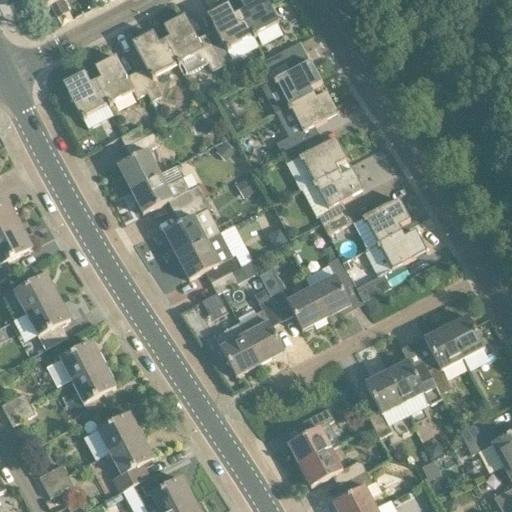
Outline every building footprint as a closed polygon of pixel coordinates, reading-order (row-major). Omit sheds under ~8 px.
[(30,0),(38,15),(66,0),(30,0)] [(239,16),(252,41),(278,26),(264,0),(243,0),(239,3),(244,14),(239,16)] [(252,41),(239,16),(234,19),(228,8),(207,19),(215,34),(206,39),(223,69),(231,64),(225,54),(252,41)] [(223,69),(206,39),(197,43),(185,20),(163,31),(169,42),(164,44),(176,68),(177,68),(183,79),(185,78),(186,79),(209,67),(212,74),(223,69)] [(176,68),(164,44),(159,47),(153,36),(132,48),(145,72),(136,77),(147,98),(147,97),(151,105),(160,100),(151,84),(156,81),(155,79),(176,68)] [(265,77),(285,67),(280,57),(261,67),(265,77)] [(147,98),(136,77),(127,81),(116,60),(95,72),(100,83),(95,85),(108,109),(109,109),(110,111),(114,109),(113,107),(133,96),(137,103),(147,98)] [(290,110),(313,98),(310,93),(321,87),(313,71),(301,76),(299,72),(291,76),(285,67),(265,77),(268,82),(269,86),(274,84),(276,89),(279,88),(290,110)] [(108,109),(95,85),(90,88),(84,77),(63,88),(81,123),(82,123),(83,125),(87,123),(86,121),(108,109)] [(282,159),(319,140),(315,131),(338,119),(327,97),(316,103),(313,98),(290,110),(302,135),(289,142),(277,148),(282,159)] [(125,152),(147,140),(142,130),(120,141),(125,152)] [(130,194),(161,178),(148,154),(159,148),(153,137),(147,140),(125,152),(131,163),(117,170),(130,194)] [(315,187),(338,175),(336,170),(347,164),(335,143),(324,149),(319,140),(282,159),(287,168),(302,160),(315,187)] [(369,189),(398,174),(384,149),(356,165),(369,189)] [(323,230),(347,217),(342,207),(363,196),(352,174),(341,180),(338,175),(315,187),(331,215),(319,221),(323,230)] [(174,217),(205,201),(199,190),(190,194),(183,182),(167,190),(161,178),(130,194),(143,219),(168,206),(174,217)] [(236,190),(244,202),(258,193),(250,181),(236,190)] [(207,244),(207,243),(194,220),(211,212),(205,201),(174,217),(180,228),(163,236),(176,261),(207,244)] [(369,253),(402,236),(399,230),(410,225),(399,203),(353,228),(366,253),(369,252),(369,253)] [(0,241),(21,231),(9,208),(0,213),(0,241)] [(347,217),(323,230),(328,240),(353,227),(347,217)] [(21,231),(0,241),(0,269),(32,253),(21,231)] [(269,243),(273,251),(287,244),(281,232),(270,237),(269,243)] [(402,236),(369,253),(383,279),(427,256),(415,235),(404,241),(402,236)] [(207,243),(207,244),(176,261),(189,285),(205,277),(211,288),(233,276),(242,272),(240,269),(235,260),(233,262),(220,237),(207,243)] [(310,292),(326,323),(351,310),(362,304),(358,297),(350,283),(341,265),(330,270),(306,283),(311,292),(310,292)] [(351,265),(344,269),(347,276),(354,272),(351,265)] [(326,323),(310,292),(287,304),(282,294),(284,293),(273,273),(259,280),(270,300),(269,301),(282,325),(293,319),(302,336),(326,323)] [(233,276),(211,288),(217,299),(239,287),(233,276)] [(26,319),(58,302),(47,280),(14,297),(26,319)] [(363,307),(388,294),(383,284),(358,297),(362,304),(363,307)] [(204,306),(208,315),(223,308),(218,298),(204,306)] [(271,331),(282,325),(269,301),(258,306),(263,315),(238,328),(260,368),(285,355),(271,331)] [(58,302),(26,319),(37,340),(38,341),(70,324),(58,302)] [(446,332),(462,364),(484,352),(468,321),(446,332)] [(236,382),(260,368),(238,328),(215,340),(236,382)] [(441,375),(462,364),(446,332),(424,344),(435,365),(425,371),(440,400),(440,399),(451,394),(441,375)] [(71,387),(104,369),(92,347),(59,364),(71,387)] [(440,400),(425,371),(414,377),(409,365),(387,377),(404,409),(425,398),(431,410),(443,404),(440,399),(440,400)] [(104,369),(71,387),(83,409),(116,392),(104,369)] [(383,421),(404,409),(387,377),(365,388),(376,409),(365,415),(379,444),(391,437),(383,421)] [(7,421),(30,408),(24,398),(1,410),(7,421)] [(30,408),(7,421),(12,431),(35,419),(30,408)] [(299,470),(332,453),(320,431),(333,424),(327,413),(299,428),(305,439),(288,448),(299,470)] [(109,458),(142,441),(130,419),(98,436),(109,458)] [(466,448),(494,433),(488,422),(460,437),(466,448)] [(502,471),(511,465),(511,437),(500,444),(494,433),(466,448),(472,460),(478,456),(492,449),(502,471)] [(142,441),(109,458),(120,479),(112,484),(119,498),(150,483),(142,469),(153,463),(142,441)] [(338,491),(367,476),(361,464),(342,474),(332,453),(299,470),(311,492),(332,481),(338,491)] [(499,511),(502,511),(511,507),(511,465),(502,471),(511,488),(511,492),(494,503),(499,511)] [(423,473),(429,484),(442,477),(436,466),(423,473)] [(45,492),(68,480),(62,470),(39,482),(45,492)] [(335,511),(376,511),(370,500),(365,490),(372,486),(367,476),(338,491),(343,502),(333,508),(335,511)] [(68,480),(45,492),(50,503),(73,490),(68,480)] [(156,511),(181,511),(194,505),(183,483),(160,495),(155,484),(136,494),(144,511),(146,511),(154,508),(156,511)] [(456,511),(458,505),(455,499),(443,505),(446,511),(456,511)]
